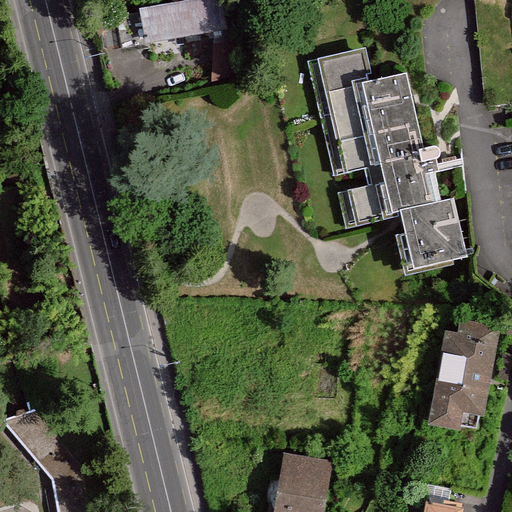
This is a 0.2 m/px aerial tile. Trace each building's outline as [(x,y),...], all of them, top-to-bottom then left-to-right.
[(221,0),(172,0),(135,7),(142,44),(227,27),(221,0)] [(359,40),(311,52),(352,213),(393,203),(409,266),(466,252),(419,64),(368,77),(359,40)] [(495,344),(442,335),(427,423),(480,432),(495,344)] [(83,511),(79,469),(31,410),(11,427),(52,478),(58,511),(83,511)] [(324,511),(331,460),(281,453),(272,511),(324,511)] [(458,511),(460,506),(426,499),(423,511),(458,511)]
